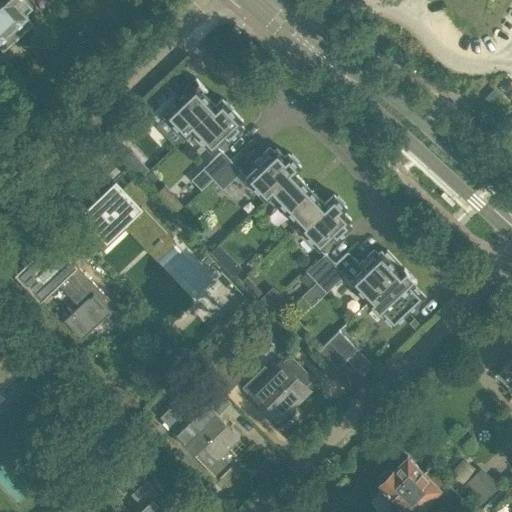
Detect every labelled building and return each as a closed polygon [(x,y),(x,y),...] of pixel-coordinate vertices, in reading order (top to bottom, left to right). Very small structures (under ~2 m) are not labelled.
[(0,0),(0,44),(4,49),(32,24),(25,16),(28,14),(27,13),(33,8),(26,0),(0,0)] [(215,105),(204,93),(208,90),(196,78),(173,99),(177,103),(164,115),(185,137),(192,130),(211,150),(224,138),(228,142),(243,127),(239,123),(243,120),(222,98),(215,105)] [(273,151),(269,147),(254,162),(258,166),(245,178),(266,200),(271,194),(295,219),(319,197),(295,172),(301,166),(288,153),(285,156),(277,148),(273,151)] [(138,179),(149,169),(131,150),(121,160),(138,179)] [(222,150),(203,168),(213,179),(232,161),(222,150)] [(223,189),(241,171),(232,161),(213,179),(223,189)] [(85,208),(80,213),(90,224),(86,228),(104,247),(127,225),(151,250),(167,235),(174,228),(148,201),(144,196),(137,203),(116,181),(115,182),(115,183),(88,208),(86,205),(84,206),(85,208)] [(166,185),(156,194),(175,214),(185,205),(166,185)] [(347,207),(334,194),(324,203),(319,197),(295,219),(301,225),(299,227),(319,249),(332,237),(336,241),(351,226),(347,222),(351,218),(343,210),(347,207)] [(177,221),(189,233),(197,225),(185,213),(177,221)] [(122,313),(52,239),(29,261),(31,263),(19,275),(17,273),(16,274),(40,300),(58,282),(80,305),(66,319),(83,337),(106,314),(113,322),(122,313)] [(218,245),(211,251),(220,261),(227,255),(218,245)] [(381,250),(378,253),(374,249),(359,263),(347,252),(335,263),(345,274),(344,275),(349,280),(393,327),(425,296),(413,283),(417,280),(404,267),(387,250),(384,253),(381,250)] [(326,253),(307,271),(316,282),(335,263),(326,253)] [(335,263),(316,282),(326,292),(344,275),(345,274),(335,263)] [(309,289),(316,282),(307,271),(299,278),(309,289)] [(247,276),(241,282),(256,297),(262,292),(247,276)] [(414,317),(409,322),(416,329),(421,324),(414,317)] [(283,322),(274,331),(290,348),(299,338),(283,322)] [(347,359),(357,349),(339,330),(329,340),(347,359)] [(218,386),(225,394),(239,381),(232,373),(219,360),(225,354),(211,340),(192,360),(218,386)] [(329,340),(318,350),(336,369),(347,359),(329,340)] [(0,420),(40,382),(8,349),(2,355),(0,353),(0,420)] [(264,365),(243,387),(250,394),(251,393),(276,419),(308,388),(306,386),(314,378),(290,354),(272,372),(264,365)] [(511,357),(496,374),(511,389),(511,357)] [(160,416),(174,431),(173,432),(218,477),(238,457),(228,447),(240,435),(216,411),(228,399),(204,375),(193,363),(180,376),(188,383),(190,386),(160,416)] [(142,479),(152,469),(132,449),(122,459),(142,479)] [(425,472),(408,455),(394,469),(386,469),(380,475),(380,483),(396,499),(389,506),(394,511),(414,511),(436,490),(452,506),(446,511),(467,511),(472,508),(431,466),(425,472)] [(481,504),(500,485),(481,467),(462,485),(481,504)] [(169,511),(154,496),(158,493),(146,481),(133,494),(144,505),(136,511),(169,511)] [(68,511),(86,511),(72,497),(63,506),(68,511)]
